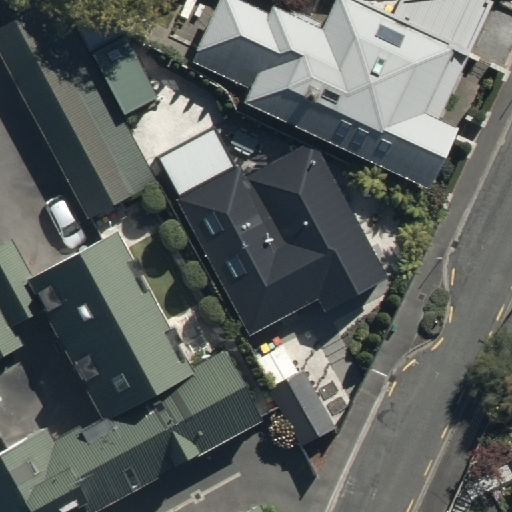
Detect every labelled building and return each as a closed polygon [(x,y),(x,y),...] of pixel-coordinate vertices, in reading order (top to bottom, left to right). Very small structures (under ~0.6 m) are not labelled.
[(264,13),(236,0),(214,0),(187,56),(247,89),(242,102),(423,189),(451,126),(436,119),(488,0),(398,0),(390,16),(356,0),(330,0),(317,28),(269,4),(264,13)] [(131,193),(29,11),(0,28),(0,55),(48,147),(42,151),(58,178),(65,175),(89,217),(131,193)] [(122,33),(88,52),(122,112),(155,94),(122,33)] [(238,165),(175,199),(245,335),(315,297),(323,310),(383,278),(311,143),(245,178),(238,165)] [(0,356),(22,344),(12,325),(41,308),(101,416),(80,428),(76,420),(48,436),(41,422),(0,444),(0,511),(89,511),(260,417),(221,347),(189,365),(113,229),(31,274),(10,237),(0,242),(0,356)] [(304,372),(267,392),(296,445),(333,425),(304,372)]
